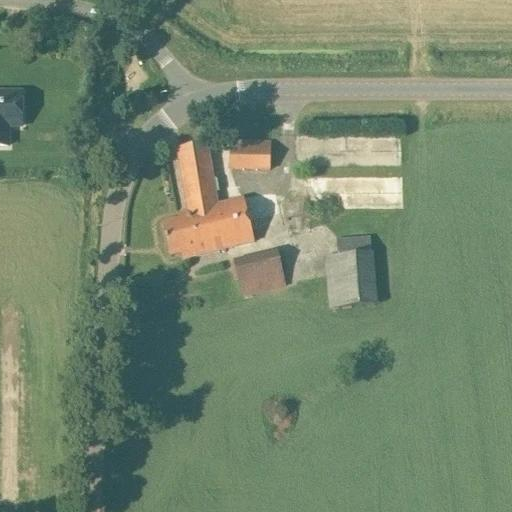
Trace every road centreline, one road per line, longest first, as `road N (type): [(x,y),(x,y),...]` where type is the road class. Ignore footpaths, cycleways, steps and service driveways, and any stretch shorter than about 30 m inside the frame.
road 1 (tertiary): [(88,511),(115,191),(138,147),(195,101)]
road 2 (tertiary): [(511,90),(269,89)]
road 3 (unclassified): [(16,0),(98,14),(138,31),(195,101)]
